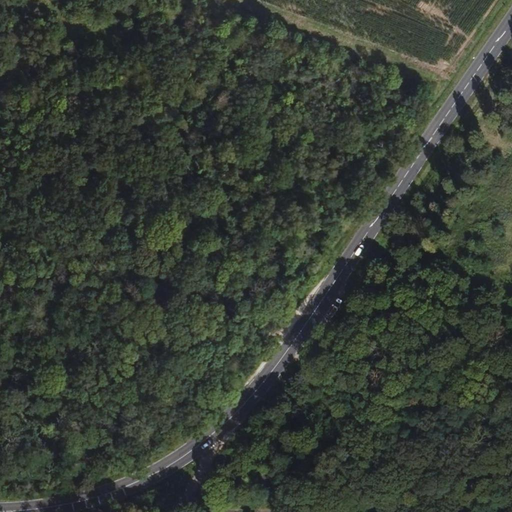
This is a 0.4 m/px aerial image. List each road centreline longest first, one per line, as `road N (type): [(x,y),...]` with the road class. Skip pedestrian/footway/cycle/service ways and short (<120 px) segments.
road 1 (primary): [(0,510),(119,489),(227,419),(274,366),(511,30)]
road 2 (track): [(12,233),(54,240),(205,303),(286,348)]
